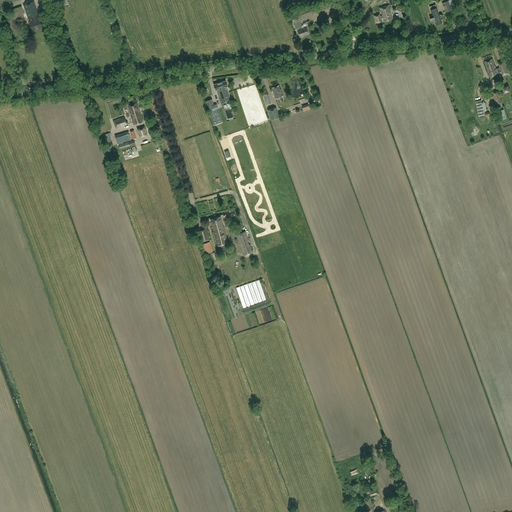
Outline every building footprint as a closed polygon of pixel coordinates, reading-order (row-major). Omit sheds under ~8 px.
[(0,0),(0,14),(13,10),(9,0),(0,0)] [(48,0),(46,0),(43,1),(47,13),(52,11),(48,0)] [(322,0),(303,7),(304,8),(290,13),(293,23),(312,16),(311,11),(331,4),(329,0),(322,0)] [(447,0),(441,3),(445,12),(451,10),(447,0)] [(39,16),(34,1),(23,5),(33,31),(43,27),(39,16)] [(438,14),(436,7),(434,4),(429,7),(430,9),(432,16),(429,17),(430,21),(434,20),(436,25),(442,22),(441,19),(442,19),(443,17),(442,14),(440,14),(439,14),(438,14)] [(380,8),(382,16),(380,16),(379,13),(373,15),(376,23),(382,21),(381,19),(383,18),(384,21),(392,19),(388,5),(380,8)] [(293,23),(295,29),(302,27),(300,21),(293,23)] [(305,27),(297,30),(299,37),(300,37),(303,36),(308,34),(305,27)] [(496,69),(494,65),(492,59),(484,62),(490,78),(498,75),(498,73),(501,72),(502,75),(510,72),(507,61),(504,62),(503,61),(498,63),(499,68),(496,69)] [(225,81),(214,84),(215,90),(216,90),(221,104),(231,101),(226,86),(227,86),(225,81)] [(272,88),(273,92),(275,99),(283,96),(280,89),(278,86),(272,88)] [(492,94),(496,104),(498,105),(501,104),(502,102),(498,92),(496,91),(493,92),(492,94)] [(268,94),(262,96),(265,105),(271,103),(268,94)] [(212,99),(205,101),(211,118),(217,116),(212,99)] [(128,106),(134,125),(142,122),(136,103),(128,106)] [(309,103),(303,106),(305,111),(311,108),(309,103)] [(268,110),(271,120),(279,117),(276,107),(268,110)] [(507,118),(504,109),(498,111),(501,120),(507,118)] [(116,129),(127,125),(124,117),(113,121),(116,129)] [(147,135),(145,126),(137,128),(140,137),(147,135)] [(122,143),(129,141),(126,132),(114,136),(117,144),(119,144),(120,145),(118,145),(119,149),(135,144),(133,140),(122,144),(122,143)] [(104,135),(105,140),(104,140),(106,147),(113,146),(112,141),(111,141),(110,138),(111,138),(110,136),(111,136),(110,133),(104,135)] [(227,248),(226,244),(227,243),(223,227),(220,216),(210,219),(213,230),(217,246),(219,246),(220,250),(223,249),(227,248)] [(210,240),(206,228),(196,230),(200,243),(210,240)] [(244,256),(253,253),(245,232),(236,235),(244,256)] [(213,252),(210,241),(201,244),(204,254),(213,252)] [(368,491),(370,497),(378,494),(376,488),(368,491)] [(364,499),(368,511),(374,509),(369,497),(364,499)]
